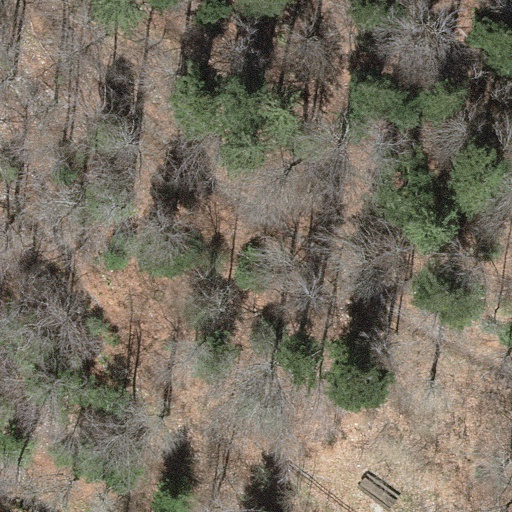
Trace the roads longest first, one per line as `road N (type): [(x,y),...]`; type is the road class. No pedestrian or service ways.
road 1 (track): [(81,50),(216,181),(301,248),(511,360)]
road 2 (track): [(0,105),(29,159),(59,253),(220,408),(245,444),(265,511)]
